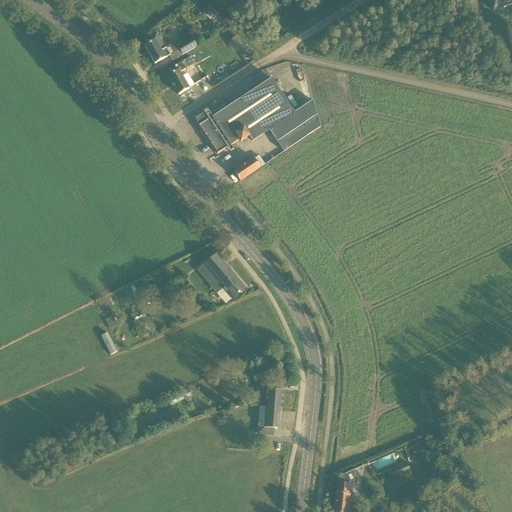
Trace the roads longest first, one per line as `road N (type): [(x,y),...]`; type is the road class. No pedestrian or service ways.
road 1 (tertiary): [(301,511),(317,372),(305,323),(157,130)]
road 2 (unclassified): [(511,104),(278,54)]
road 3 (tertiary): [(157,130),(92,46),(32,0)]
road 4 (unclassified): [(157,130),(278,54)]
